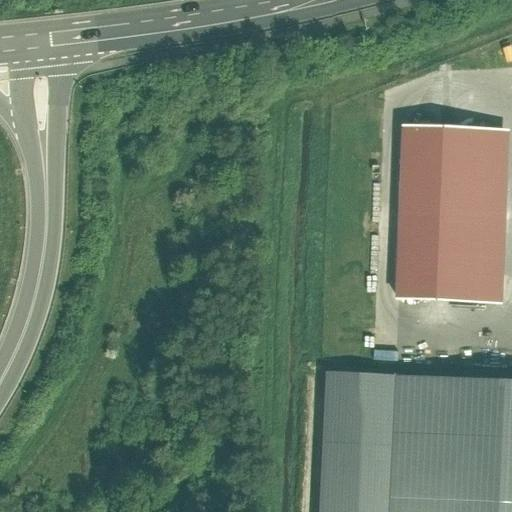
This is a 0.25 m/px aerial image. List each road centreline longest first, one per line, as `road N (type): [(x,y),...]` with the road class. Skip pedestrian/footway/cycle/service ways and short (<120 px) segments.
road 1 (tertiary): [(325,0),(34,43)]
road 2 (motorway): [(0,381),(27,321),(43,241),(39,133)]
